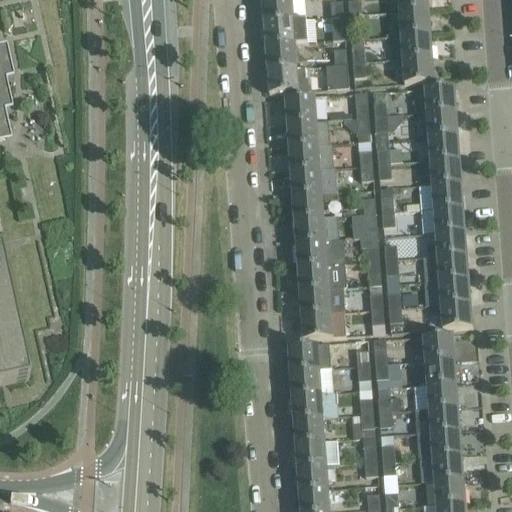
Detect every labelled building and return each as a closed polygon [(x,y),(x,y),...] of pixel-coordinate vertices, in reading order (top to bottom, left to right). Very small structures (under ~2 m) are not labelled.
[(264,26),(294,24),(292,0),(286,0),(262,2),(264,26)] [(398,0),(399,16),(429,13),(428,0),(398,0)] [(349,19),(362,18),(360,4),(348,5),(349,19)] [(344,20),(342,5),(330,6),(331,21),(344,20)] [(401,40),(431,37),(429,13),(399,16),(401,40)] [(363,33),(362,18),(349,19),(351,34),(363,33)] [(344,20),(331,21),(332,35),(345,35),(344,20)] [(306,23),(294,24),(264,26),(266,50),(296,48),(308,47),(306,23)] [(403,64),(433,61),(431,37),(401,40),(403,64)] [(361,44),(351,44),(352,53),(353,67),(365,66),(364,52),(363,43),(361,44)] [(296,48),(266,50),(268,74),(297,72),(296,48)] [(347,68),(346,53),(334,54),(335,69),(347,68)] [(404,88),(434,86),(433,61),(403,64),(404,88)] [(366,81),(365,66),(353,67),(354,82),(366,81)] [(347,68),(335,69),(336,83),(348,82),(347,68)] [(297,72),(268,74),(269,98),(299,96),(297,72)] [(455,90),(414,93),(416,118),(427,117),(457,115),(455,90)] [(287,128),(317,126),(315,101),(285,103),(287,128)] [(375,121),(387,120),(386,106),(374,107),(375,121)] [(369,122),(368,107),(356,108),(357,123),(369,122)] [(428,141),(458,139),(457,115),(427,117),(428,141)] [(375,121),(376,136),(388,135),(387,120),(375,121)] [(369,122),(357,123),(358,137),(370,137),(369,122)] [(317,126),(287,128),(289,152),(331,149),(329,125),(317,126)] [(430,165),(460,163),(458,139),(428,141),(430,165)] [(331,149),(289,152),(291,176),(321,173),(334,172),(332,148),(331,149)] [(378,169),(390,168),(389,154),(377,155),(378,169)] [(372,170),(371,155),(359,156),(361,170),(372,170)] [(432,189),(462,187),(460,163),(430,165),(432,189)] [(378,169),(380,184),(392,183),(390,168),(378,169)] [(372,170),(361,170),(362,185),(374,184),(372,170)] [(293,200),(322,197),(321,173),(291,176),(293,200)] [(434,213),(464,211),(462,187),(432,189),(434,213)] [(294,223),(324,221),(322,197),(293,200),(294,223)] [(382,217),(394,216),(393,202),(381,202),(382,217)] [(376,217),(375,203),(363,204),(364,218),(376,217)] [(434,213),(420,214),(422,238),(436,237),(466,235),(464,211),(434,213)] [(382,217),(383,232),(395,231),(394,216),(382,217)] [(376,217),(364,218),(365,233),(377,232),(376,217)] [(296,247),(326,245),(324,221),(294,223),(296,247)] [(437,261),(467,259),(466,235),(436,237),(437,261)] [(298,271),(328,269),(326,245),(296,247),(298,271)] [(386,265),(398,264),(396,249),(384,250),(386,265)] [(380,265),(379,251),(367,252),(368,266),(380,265)] [(0,387),(28,382),(0,254),(0,387)] [(437,261),(424,262),(426,286),(469,283),(467,259),(437,261)] [(386,265),(387,280),(399,279),(398,264),(386,265)] [(380,265),(368,266),(369,281),(381,280),(380,265)] [(328,269),(298,271),(300,295),(330,293),(344,292),(345,292),(343,268),(328,269)] [(426,286),(424,286),(426,310),(441,309),(471,306),(469,283),(426,286)] [(399,288),(387,289),(389,313),(401,312),(399,288)] [(330,293),(300,295),(301,319),(331,317),(345,316),(344,292),(330,293)] [(298,316),(297,294),(289,295),(290,316),(298,316)] [(383,313),(382,299),(370,299),(371,314),(383,313)] [(471,306),(441,309),(443,333),(473,331),(471,306)] [(389,313),(390,327),(402,326),(401,312),(389,313)] [(383,313),(371,314),(372,329),(384,328),(383,313)] [(331,317),(301,319),(303,344),(333,341),(347,340),(345,316),(331,317)] [(425,365),(455,363),(453,339),(423,341),(425,365)] [(376,369),(388,368),(386,344),(374,344),(376,369)] [(318,349),(288,351),(290,375),(320,373),(331,372),(329,348),(318,349)] [(370,370),(369,355),(357,356),(358,370),(370,370)] [(427,390),(457,387),(455,363),(425,365),(427,390)] [(376,369),(377,384),(389,383),(388,368),(376,369)] [(370,370),(358,370),(359,394),(371,393),(370,370)] [(292,399),(322,397),(320,373),(290,375),(292,399)] [(429,414),(459,411),(457,387),(427,390),(429,414)] [(294,423),(324,421),(322,397),(292,399),(294,423)] [(379,418),(391,417),(390,402),(378,403),(379,418)] [(360,404),(361,418),(373,417),(372,403),(360,404)] [(429,414),(415,415),(417,439),(461,436),(459,411),(429,414)] [(373,417),(361,418),(362,433),(374,432),(373,417)] [(392,431),(391,417),(379,418),(380,432),(392,431)] [(296,447),(325,445),(324,421),(294,423),(296,447)] [(461,436),(417,439),(419,463),(420,463),(433,462),(463,460),(461,436)] [(325,445),(296,447),(297,471),(327,469),(340,468),(338,444),(325,445)] [(383,466),(395,465),(394,449),(382,450),(383,466)] [(364,452),(365,466),(377,465),(376,451),(364,452)] [(433,462),(420,463),(422,487),(435,486),(464,484),(463,460),(433,462)] [(377,465),(365,466),(366,481),(378,480),(377,465)] [(396,479),(395,465),(383,466),(384,480),(396,479)] [(299,495),(329,493),(327,469),(297,471),(299,495)] [(436,510),(466,508),(464,484),(435,486),(436,510)] [(300,511),(330,511),(329,493),(299,495),(300,511)] [(386,511),(398,511),(397,497),(385,498),(386,511)] [(380,511),(379,499),(367,500),(368,511),(380,511)]
